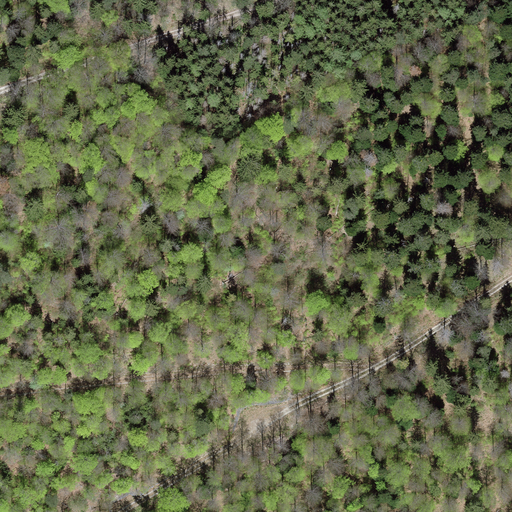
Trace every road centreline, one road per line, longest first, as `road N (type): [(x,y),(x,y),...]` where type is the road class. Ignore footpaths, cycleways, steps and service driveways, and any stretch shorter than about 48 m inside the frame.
road 1 (track): [(511,281),(121,511)]
road 2 (track): [(377,365),(0,393)]
road 3 (track): [(0,93),(268,0)]
